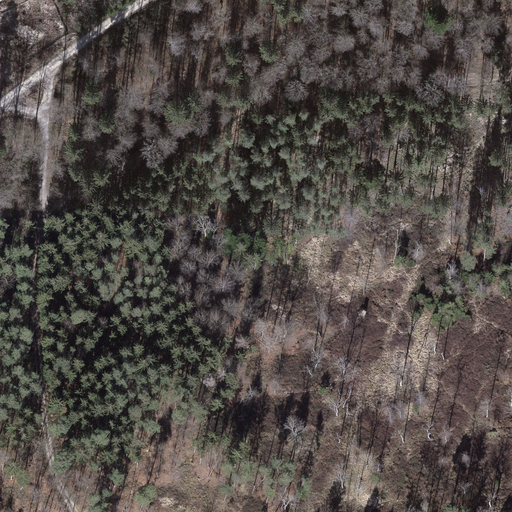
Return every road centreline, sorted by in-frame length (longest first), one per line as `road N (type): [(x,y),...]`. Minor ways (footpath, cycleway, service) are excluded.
road 1 (track): [(511,68),(415,70),(271,89),(52,210)]
road 2 (track): [(59,60),(43,414),(50,460),(79,511)]
road 3 (track): [(0,104),(148,0)]
